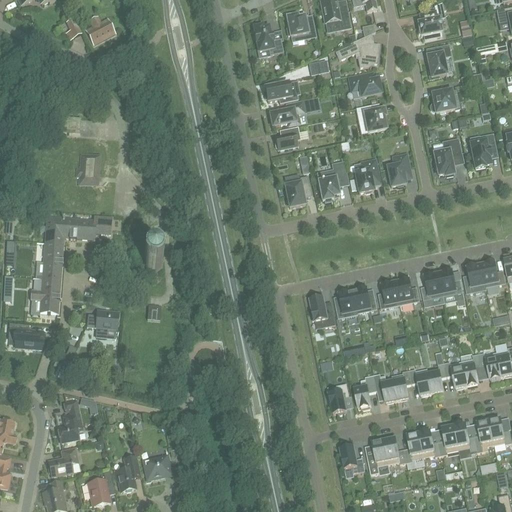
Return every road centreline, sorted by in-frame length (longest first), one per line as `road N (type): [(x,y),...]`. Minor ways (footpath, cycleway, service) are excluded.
road 1 (residential): [(82,69),(123,122),(121,175),(163,215),(170,292),(140,299)]
road 2 (primary): [(244,356),(188,92)]
road 3 (residential): [(274,293),(511,244)]
road 4 (residential): [(262,235),(217,20)]
road 5 (residential): [(306,440),(511,398)]
road 6 (residential): [(262,235),(429,200)]
road 7 (residential): [(306,440),(274,293)]
road 8 (residential): [(69,257),(62,326),(31,399)]
road 9 (primary): [(269,473),(265,409),(244,356)]
road 10 (primary): [(244,356),(245,394),(269,473)]
